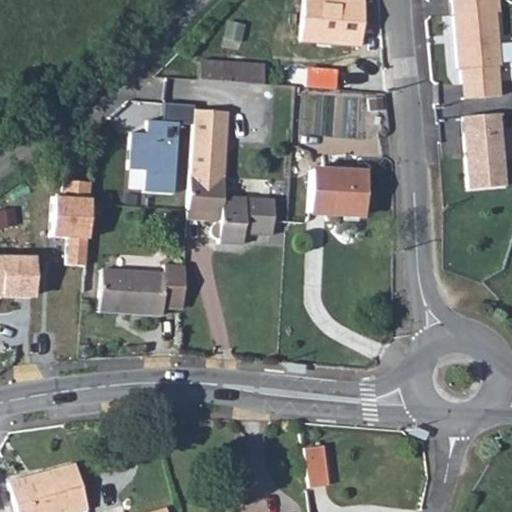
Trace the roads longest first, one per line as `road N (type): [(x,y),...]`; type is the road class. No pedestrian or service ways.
road 1 (secondary): [(420,392),(369,403),(138,385),(0,404)]
road 2 (residential): [(401,0),(421,296),(442,342)]
road 3 (residential): [(0,154),(113,77),(191,0)]
